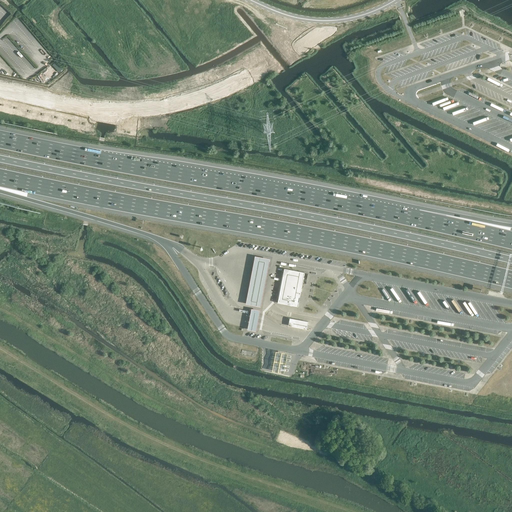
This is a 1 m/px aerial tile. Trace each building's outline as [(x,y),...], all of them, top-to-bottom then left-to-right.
[(385,189),(384,191),(393,199),(395,198),(385,189)] [(269,261),(255,258),(251,279),(246,306),(260,308),(265,282),(269,261)] [(301,284),(303,274),(283,270),(277,304),(297,308),(301,284)] [(259,312),(251,311),(249,320),(247,331),(255,333),(257,321),(259,312)] [(306,330),(307,323),(289,319),(288,327),(306,330)] [(287,353),(275,351),(274,360),(272,371),(283,373),(285,362),(287,353)]
